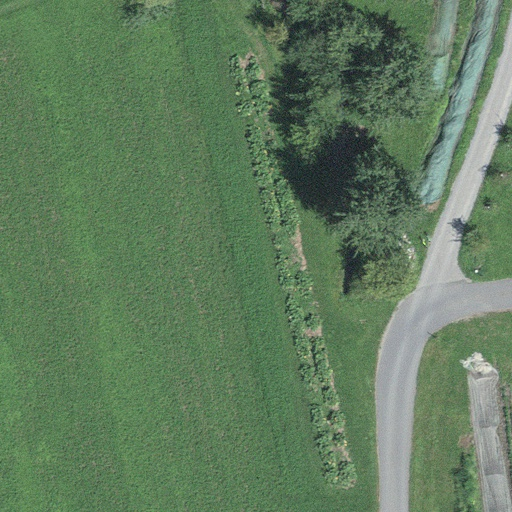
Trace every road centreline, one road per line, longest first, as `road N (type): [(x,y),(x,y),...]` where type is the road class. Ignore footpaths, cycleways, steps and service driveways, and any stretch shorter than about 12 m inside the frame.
road 1 (track): [(427,307),(511,52)]
road 2 (unclassified): [(394,511),(398,339),(427,307)]
